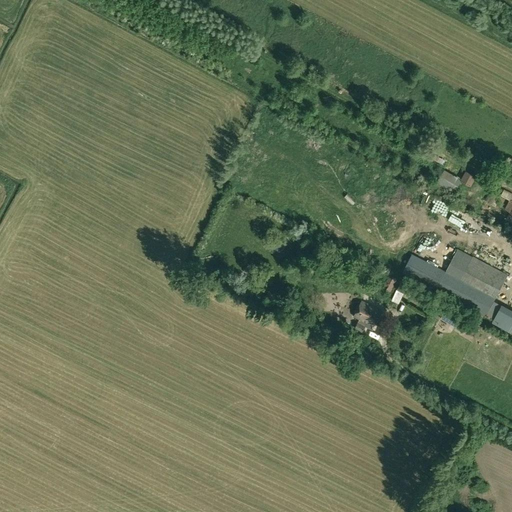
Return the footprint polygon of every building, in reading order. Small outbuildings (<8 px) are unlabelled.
[(440,156),(428,150),(425,155),(437,161),(440,156)] [(459,186),(458,185),(461,181),(460,180),(461,179),(444,169),(434,186),(453,196),(459,186)] [(461,179),(460,180),(470,186),(476,176),(465,170),(461,179)] [(511,192),(504,189),(500,195),(511,201),(511,199),(511,192)] [(429,205),(436,208),(438,202),(431,199),(429,205)] [(421,223),(418,228),(424,231),(427,226),(421,223)] [(506,255),(499,252),(496,258),(511,266),(511,246),(510,245),(506,255)] [(446,271),(436,290),(469,307),(486,316),(486,315),(493,302),(508,275),(458,248),(446,271)] [(390,294),(396,280),(388,276),(381,290),(390,294)] [(396,290),(405,294),(409,285),(401,281),(396,290)] [(407,293),(417,298),(419,293),(409,287),(407,293)] [(389,297),(394,302),(399,297),(394,293),(389,297)] [(354,317),(373,325),(381,310),(362,301),(354,317)] [(494,320),(501,306),(493,302),(486,315),(494,320)] [(494,320),(493,321),(511,331),(511,309),(502,304),(501,306),(494,320)] [(440,319),(460,330),(467,318),(446,307),(440,319)]
